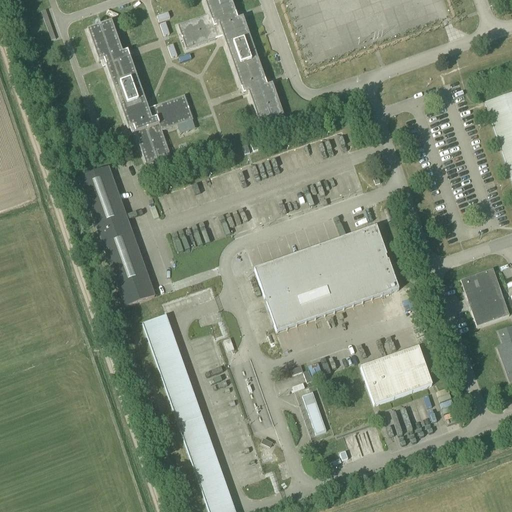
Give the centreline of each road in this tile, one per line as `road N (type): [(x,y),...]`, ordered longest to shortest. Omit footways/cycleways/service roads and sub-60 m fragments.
road 1 (track): [(0,17),(165,511)]
road 2 (unknown): [(259,366),(403,311)]
